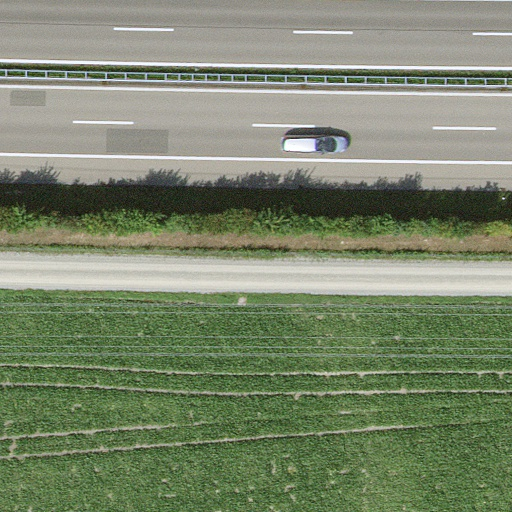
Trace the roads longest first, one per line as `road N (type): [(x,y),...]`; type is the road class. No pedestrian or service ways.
road 1 (motorway): [(511,35),(0,27)]
road 2 (motorway): [(0,120),(511,128)]
road 3 (track): [(511,279),(0,273)]
